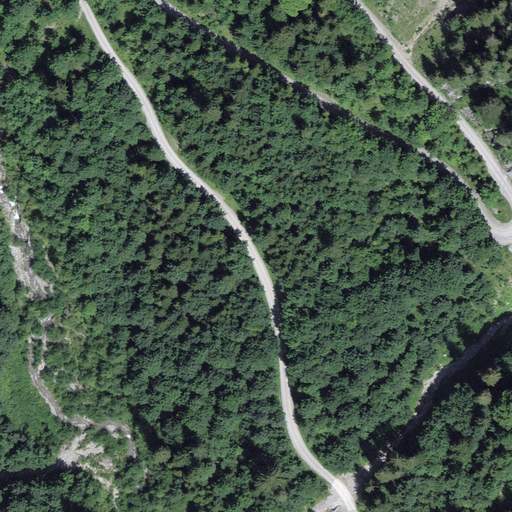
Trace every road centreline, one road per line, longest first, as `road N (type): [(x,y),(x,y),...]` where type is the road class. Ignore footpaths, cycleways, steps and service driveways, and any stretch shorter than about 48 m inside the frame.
road 1 (track): [(352,511),(304,456),(287,413),(274,311),(253,253),(165,152),(82,0)]
road 2 (track): [(159,0),(431,163),(498,234),(511,233)]
road 3 (track): [(511,199),(463,125),(353,0)]
